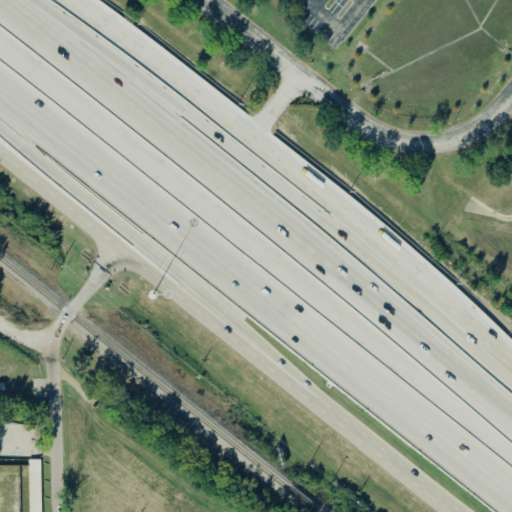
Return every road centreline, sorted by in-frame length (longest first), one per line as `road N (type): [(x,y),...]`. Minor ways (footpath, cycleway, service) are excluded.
road 1 (motorway): [(511,442),(0,30)]
road 2 (motorway): [(0,83),(511,493)]
road 3 (motorway): [(511,382),(33,0)]
road 4 (primary): [(0,146),(455,511)]
road 5 (primary): [(511,358),(252,138),(71,0)]
road 6 (residential): [(54,511),(50,342),(126,246)]
road 7 (motorway): [(0,125),(202,307)]
